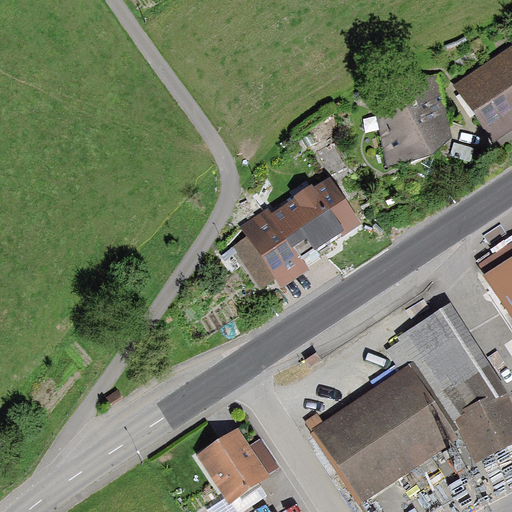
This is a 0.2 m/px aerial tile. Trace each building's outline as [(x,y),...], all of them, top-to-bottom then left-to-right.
[(511,45),(453,83),(492,143),(511,130),(511,45)] [(432,159),(452,140),(438,77),(374,98),(378,119),(389,168),(432,159)] [(232,248),(261,292),(276,282),(281,290),(310,272),(304,262),(309,258),(314,255),(316,258),(360,229),(329,181),(296,202),(293,198),(272,211),(270,208),(239,228),(246,239),(232,248)] [(485,282),(511,321),(511,249),(488,265),(482,269),(490,279),(485,282)] [(316,432),(364,505),(463,441),(475,466),(511,446),(511,406),(508,398),(449,306),(398,339),(400,343),(389,351),(402,373),(316,432)] [(230,438),(198,459),(230,507),(269,481),(267,478),(279,470),(260,442),(250,448),(239,432),(230,438)]
